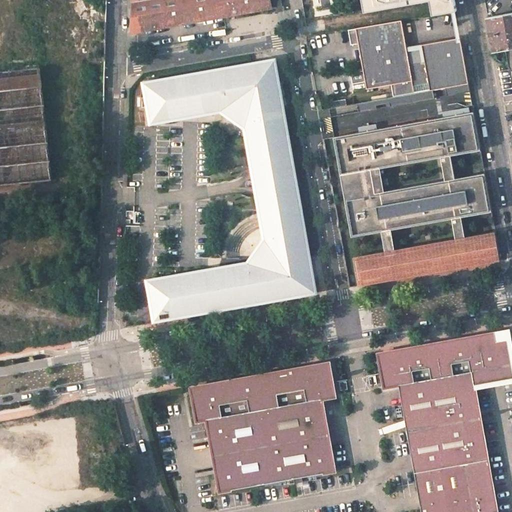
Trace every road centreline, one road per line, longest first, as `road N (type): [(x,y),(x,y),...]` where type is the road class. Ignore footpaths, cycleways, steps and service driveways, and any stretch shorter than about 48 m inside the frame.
road 1 (residential): [(344,309),(294,38),(136,65),(114,69),(107,350)]
road 2 (secondary): [(344,309),(107,350)]
road 3 (secondary): [(117,378),(349,336)]
road 4 (secondary): [(511,224),(471,0)]
road 5 (secondary): [(511,278),(344,309)]
road 6 (secondary): [(349,336),(511,306)]
road 7 (residential): [(117,378),(157,511)]
